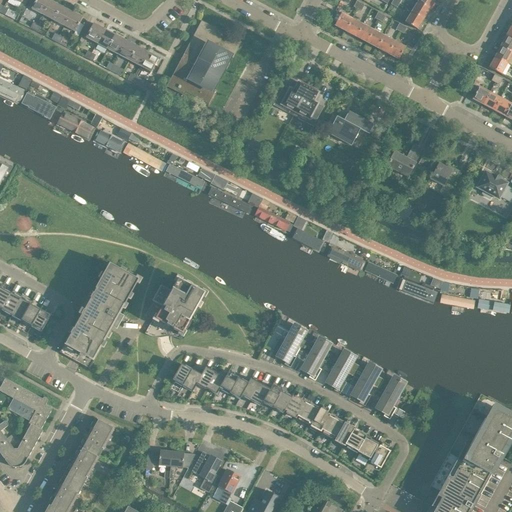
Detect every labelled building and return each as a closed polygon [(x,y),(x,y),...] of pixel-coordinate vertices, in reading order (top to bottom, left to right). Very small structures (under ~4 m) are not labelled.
[(36,0),(35,1),(32,8),(43,14),(50,0),(36,0)] [(54,20),(61,5),(50,0),(43,14),(54,20)] [(435,0),(418,0),(418,1),(430,8),(435,0)] [(430,8),(418,1),(412,11),(424,18),(430,8)] [(61,5),(54,20),(64,25),(72,11),(61,5)] [(75,31),(83,17),(72,11),(64,25),(75,31)] [(405,22),(417,29),(424,18),(412,11),(405,22)] [(342,13),(335,25),(346,31),(353,18),(342,13)] [(357,36),(363,24),(353,18),(346,31),(357,36)] [(233,58),(242,42),(202,21),(197,29),(200,31),(199,34),(197,37),(193,36),(182,58),(181,60),(167,86),(183,95),(181,99),(205,111),(216,91),(213,90),(231,57),(233,58)] [(94,23),(86,37),(97,43),(105,29),(94,23)] [(367,42),(374,30),(363,24),(357,36),(367,42)] [(108,49),(116,35),(105,29),(97,43),(108,49)] [(374,30),(367,42),(378,48),(384,35),(374,30)] [(116,35),(108,49),(119,54),(127,40),(116,35)] [(384,35),(378,48),(388,53),(395,41),(384,35)] [(511,38),(506,35),(501,46),(511,52),(511,38)] [(130,60),(137,46),(127,40),(119,54),(130,60)] [(399,59),(406,47),(395,41),(388,53),(399,59)] [(137,46),(130,60),(140,66),(148,52),(137,46)] [(511,54),(511,52),(501,46),(495,56),(507,63),(511,54)] [(151,72),(159,58),(148,52),(140,66),(151,72)] [(489,67),(502,74),(507,63),(495,56),(489,67)] [(32,80),(24,76),(19,86),(27,89),(32,80)] [(0,98),(19,107),(26,93),(0,80),(0,98)] [(284,85),(274,105),(280,109),(283,104),(295,111),(293,115),(293,116),(309,87),(299,82),(294,91),(284,85)] [(479,86),(472,98),(484,104),(490,92),(479,86)] [(309,87),(293,116),(294,116),(296,112),(309,118),(306,122),(313,126),(324,107),(314,101),(318,92),(309,87)] [(490,92),(484,104),(495,110),(501,98),(490,92)] [(52,121),(58,109),(27,94),(21,106),(52,121)] [(66,99),(62,97),(57,106),(62,108),(63,107),(66,108),(70,100),(67,98),(66,99)] [(501,98),(495,110),(505,116),(511,103),(501,98)] [(91,142),(97,129),(62,112),(55,125),(91,142)] [(344,113),(341,118),(337,116),(330,129),(344,137),(342,140),(352,145),(360,129),(369,134),(374,125),(365,120),(360,120),(347,114),(347,115),(344,113)] [(103,117),(98,114),(93,122),(99,125),(103,117)] [(132,133),(123,128),(119,136),(128,140),(132,133)] [(122,155),(127,144),(100,131),(94,142),(122,155)] [(130,139),(139,144),(142,139),(133,134),(130,139)] [(130,144),(124,155),(162,174),(167,163),(130,144)] [(395,151),(387,166),(408,177),(422,150),(412,144),(405,157),(395,151)] [(300,155),(294,152),(291,158),(297,161),(300,155)] [(178,155),(173,153),(169,160),(174,162),(178,155)] [(6,178),(13,166),(0,161),(0,181),(1,180),(0,180),(3,176),(6,178)] [(200,195),(207,183),(171,164),(164,177),(200,195)] [(450,169),(439,164),(431,178),(444,185),(442,188),(448,191),(459,170),(451,166),(450,169)] [(489,198),(491,197),(492,195),(499,198),(500,196),(511,202),(511,199),(511,188),(506,185),(507,183),(485,171),(477,187),(484,190),(483,193),(483,195),(485,196),(487,197),(489,198)] [(222,179),(215,175),(211,183),(218,187),(222,179)] [(249,217),(254,206),(212,186),(207,197),(249,217)] [(262,199),(256,195),(252,204),(258,207),(262,199)] [(263,199),(260,206),(267,210),(270,203),(263,199)] [(289,225),(258,210),(255,216),(287,231),(289,225)] [(297,220),(294,226),(301,229),(304,224),(297,220)] [(320,254),(326,243),(298,229),(292,240),(320,254)] [(333,244),(327,256),(362,272),(368,260),(333,244)] [(395,285),(399,274),(370,262),(365,273),(395,285)] [(110,263),(65,344),(80,352),(94,360),(111,329),(114,324),(118,326),(124,315),(120,313),(139,279),(110,263)] [(438,300),(441,291),(404,277),(400,286),(438,300)] [(169,326),(183,334),(184,330),(196,310),(205,293),(178,278),(171,291),(161,286),(156,295),(166,301),(156,319),(159,320),(169,326)] [(439,288),(440,286),(441,282),(433,278),(431,283),(430,285),(439,288)] [(449,284),(442,282),(440,290),(447,292),(449,284)] [(0,308),(2,310),(11,293),(11,292),(11,293),(2,288),(2,287),(0,290),(0,308)] [(480,291),(471,289),(469,298),(478,299),(480,291)] [(11,293),(2,310),(12,315),(21,298),(11,293)] [(474,310),(476,300),(442,294),(440,304),(474,310)] [(21,298),(12,315),(22,321),(31,303),(21,298)] [(510,314),(511,303),(480,299),(478,309),(510,314)] [(24,321),(24,322),(31,326),(41,309),(40,309),(40,310),(31,305),(31,304),(31,303),(22,321),(22,320),(24,321)] [(41,332),(51,315),(41,309),(31,326),(41,332)] [(157,323),(152,320),(150,324),(145,332),(151,336),(158,338),(165,336),(171,336),(175,337),(181,340),(186,331),(184,330),(183,334),(169,326),(159,320),(157,323)] [(279,338),(273,350),(279,354),(277,357),(278,357),(279,356),(282,357),(281,357),(285,359),(287,360),(284,364),(291,367),(297,356),(296,355),(300,348),(300,347),(297,346),(306,330),(306,329),(305,330),(305,331),(295,325),(287,340),(285,339),(285,340),(286,341),(286,342),(279,338)] [(325,361),(322,359),(331,343),(330,342),(330,344),(320,338),(311,353),(310,352),(310,353),(311,354),(302,370),(303,371),(304,369),(306,370),(306,371),(310,373),(310,372),(311,373),(309,377),(315,381),(322,369),(319,368),(323,360),(325,361)] [(94,360),(65,344),(61,352),(71,357),(81,362),(90,367),(94,360)] [(340,394),(346,382),(343,381),(347,373),(349,374),(350,374),(347,372),(352,362),(356,356),(355,355),(354,357),(345,351),(336,366),(335,365),(334,366),(336,367),(327,383),(327,384),(328,382),(331,383),(331,384),(334,386),(335,385),(336,386),(334,390),(340,394)] [(352,362),(347,372),(350,374),(353,375),(357,368),(358,366),(352,362)] [(175,381),(175,382),(182,386),(192,369),(191,369),(181,364),(173,379),(175,381)] [(359,403),(365,406),(371,395),(368,393),(372,386),(374,387),(375,386),(372,384),(381,368),(380,368),(379,369),(369,364),(361,379),(360,378),(359,379),(361,380),(352,396),(353,394),(356,396),(359,398),(360,398),(361,399),(359,403)] [(206,366),(201,374),(192,369),(182,386),(192,391),(206,367),(206,366)] [(193,391),(197,384),(206,389),(216,372),(206,367),(192,391),(193,391)] [(209,389),(209,390),(216,395),(229,371),(225,378),(216,373),(216,372),(206,389),(207,389),(207,388),(209,389)] [(216,395),(220,389),(229,394),(239,377),(229,371),(216,395)] [(232,394),(231,395),(239,399),(251,378),(248,383),(239,378),(239,377),(229,394),(230,394),(230,393),(232,394)] [(399,400),(400,399),(397,397),(406,381),(405,381),(404,382),(394,377),(386,392),(385,391),(384,392),(385,393),(376,409),(377,409),(378,407),(379,408),(384,411),(386,412),(384,416),(390,419),(396,408),(393,406),(397,399),(399,400)] [(0,452),(8,463),(11,463),(23,462),(26,462),(43,431),(41,429),(52,408),(45,405),(47,401),(48,400),(47,398),(45,397),(44,397),(43,399),(5,378),(0,388),(0,390),(14,398),(9,408),(31,420),(25,430),(27,431),(18,449),(14,449),(1,431),(7,426),(8,426),(8,425),(8,424),(8,423),(7,422),(6,421),(5,421),(4,421),(4,422),(0,424),(0,452)] [(240,399),(242,395),(251,400),(261,383),(251,378),(239,399),(240,399)] [(272,385),(270,389),(261,383),(251,400),(261,406),(273,385),(272,385)] [(261,406),(264,402),(273,408),(282,391),(273,385),(261,406)] [(276,408),(275,409),(283,413),(293,394),(291,397),(282,392),(283,391),(282,391),(273,408),(274,407),(276,408)] [(317,396),(311,393),(308,398),(314,401),(317,396)] [(287,411),(286,413),(296,418),(305,401),(305,402),(293,395),(294,395),(293,394),(283,413),(285,410),(287,411)] [(300,417),(298,419),(308,425),(318,407),(317,408),(310,404),(305,402),(306,401),(305,401),(296,418),(298,416),(300,417)] [(311,424),(311,426),(321,431),(330,414),(329,415),(318,409),(318,408),(318,407),(308,425),(309,425),(310,423),(311,424)] [(399,409),(396,414),(403,418),(406,413),(399,409)] [(511,437),(511,418),(495,410),(484,430),(479,428),(452,478),(448,475),(427,511),(511,511),(511,462),(502,456),(511,437)] [(324,430),(323,433),(333,438),(342,422),(334,417),(334,418),(330,416),(331,414),(330,414),(321,431),(321,432),(322,429),(324,430)] [(108,424),(95,417),(90,426),(87,427),(85,431),(85,430),(85,431),(90,434),(87,439),(84,437),(74,455),(71,456),(69,459),(69,460),(74,463),(71,468),(68,466),(60,480),(58,483),(56,484),(53,489),(58,492),(56,496),(52,495),(47,504),(49,505),(45,511),(74,511),(77,508),(72,506),(83,487),(87,489),(92,480),(88,477),(96,463),(115,428),(110,425),(108,424)] [(335,438),(335,440),(345,446),(354,429),(354,428),(353,429),(342,423),(342,422),(333,438),(334,438),(335,438)] [(348,445),(347,447),(357,453),(366,436),(359,431),(357,434),(353,431),(355,429),(354,429),(345,446),(346,444),(348,445)] [(360,453),(358,455),(368,460),(378,444),(370,440),(366,438),(367,436),(366,436),(357,453),(358,452),(360,453)] [(370,462),(381,468),(390,451),(389,452),(377,446),(378,444),(368,460),(369,461),(369,460),(371,461),(370,462)] [(160,450),(159,465),(171,466),(170,471),(166,471),(165,478),(170,478),(173,451),(160,450)] [(184,453),(173,451),(170,478),(174,478),(175,472),(176,472),(176,467),(188,468),(195,454),(184,453)] [(202,453),(192,471),(205,478),(200,488),(209,492),(218,476),(215,474),(222,461),(211,455),(211,456),(206,453),(205,455),(202,453)] [(227,470),(222,480),(219,485),(226,489),(220,501),(225,503),(239,477),(227,470)] [(254,498),(246,511),(247,511),(248,511),(249,511),(271,511),(279,498),(280,497),(279,497),(268,491),(267,490),(267,491),(261,503),(255,499),(254,498)] [(230,501),(223,511),(239,511),(242,507),(230,501)] [(346,511),(326,501),(319,511),(346,511)]
